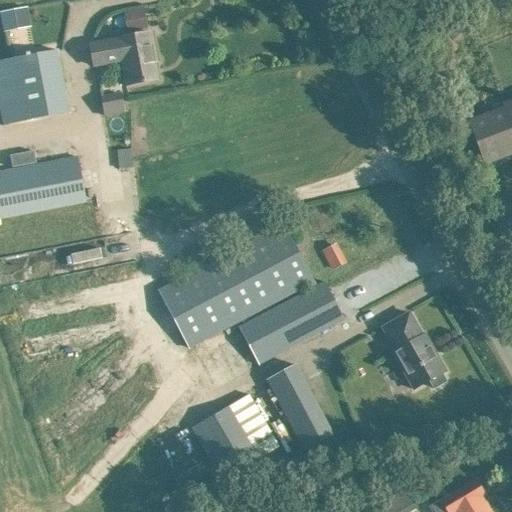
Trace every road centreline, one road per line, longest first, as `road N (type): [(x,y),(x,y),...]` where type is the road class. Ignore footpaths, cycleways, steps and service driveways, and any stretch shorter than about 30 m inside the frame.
road 1 (unknown): [(401,166),(188,233),(163,235),(136,220),(101,153),(86,98),(85,42),(121,0)]
road 2 (unclassified): [(511,369),(311,0)]
